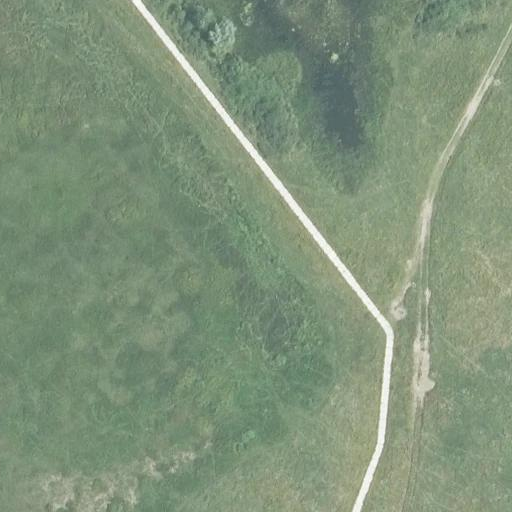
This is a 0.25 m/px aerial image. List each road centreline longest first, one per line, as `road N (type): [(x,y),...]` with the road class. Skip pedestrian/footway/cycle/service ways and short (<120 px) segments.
road 1 (track): [(391,335),(439,169),(511,32)]
road 2 (track): [(407,511),(426,202)]
